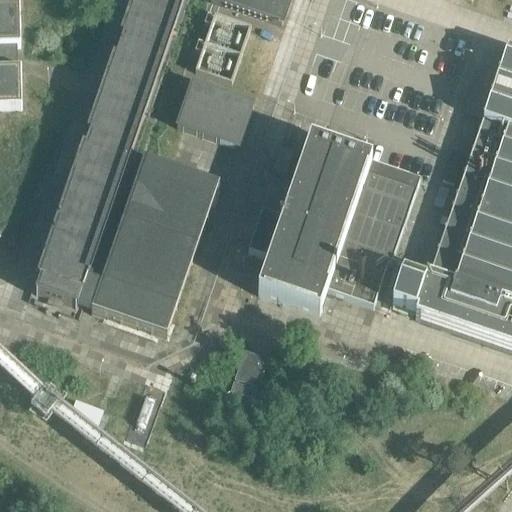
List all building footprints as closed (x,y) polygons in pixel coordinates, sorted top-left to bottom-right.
[(44,270),(34,299),(50,304),(50,302),(58,305),(58,307),(74,312),(80,295),(81,295),(182,0),(134,0),(120,42),(122,43),(118,53),(116,52),(84,145),(86,145),(84,153),(82,152),(57,224),(56,224),(56,225),(57,225),(52,239),(51,239),(51,240),(47,254),(46,254),(46,255),(42,268),(41,268),(41,269),(44,270)] [(208,0),(206,6),(258,23),(278,30),(288,0),(208,0)] [(14,50),(19,50),(19,10),(0,10),(0,112),(21,112),(20,72),(15,72),(14,50)] [(482,122),(428,279),(511,307),(511,55),(506,53),(498,76),(479,70),(463,115),(482,122)] [(192,89),(177,133),(236,153),(251,109),(192,89)] [(261,217),(248,257),(270,264),(259,297),(318,317),(325,296),(371,311),(385,269),(388,270),(418,184),(417,184),(407,181),(397,177),(387,174),(378,170),(368,167),(357,163),(347,160),(337,156),(327,153),(317,150),(310,147),(298,184),(283,225),(261,217)] [(292,154),(281,150),(273,173),(284,177),(292,154)] [(89,316),(88,317),(164,343),(165,342),(163,341),(214,193),(216,194),(216,192),(212,191),(167,175),(140,166),(140,168),(142,168),(91,316),(89,316)] [(401,278),(390,309),(391,309),(391,312),(397,314),(397,316),(405,319),(405,317),(412,319),(412,318),(413,318),(414,317),(415,317),(413,322),(511,355),(511,307),(428,279),(425,287),(424,286),(424,285),(401,278)] [(234,383),(258,392),(268,363),(245,354),(234,383)] [(491,406),(511,413),(511,412),(511,388),(498,384),(491,406)] [(254,403),(257,394),(234,386),(230,395),(254,403)]
